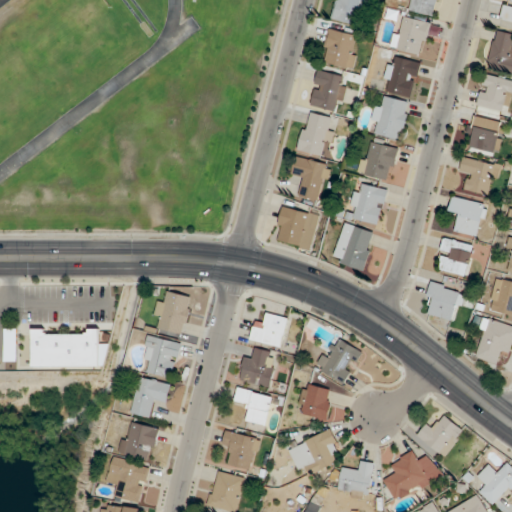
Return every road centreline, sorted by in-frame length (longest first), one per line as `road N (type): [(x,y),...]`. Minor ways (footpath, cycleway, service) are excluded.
road 1 (secondary): [(0,259),(184,259),(291,277),(373,316),(511,423)]
road 2 (residential): [(173,511),(303,0)]
road 3 (residential): [(373,316),(408,253),(471,0)]
